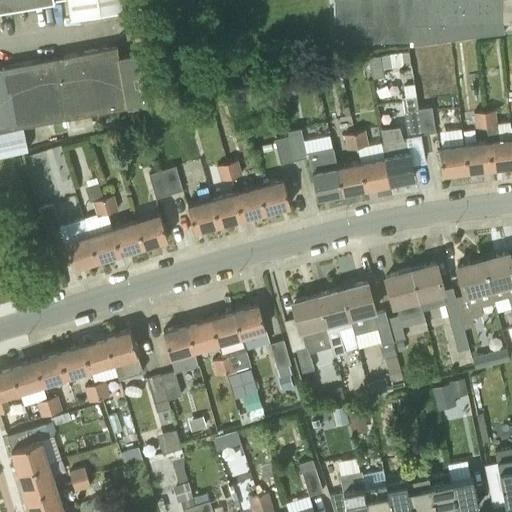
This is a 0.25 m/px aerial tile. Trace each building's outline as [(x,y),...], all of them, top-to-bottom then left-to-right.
[(0,0),(0,9),(54,1),(53,0),(66,0),(70,17),(130,6),(129,0),(0,0)] [(511,0),(333,0),(334,42),(413,40),(413,45),(504,31),(503,22),(511,21),(511,0)] [(0,129),(128,105),(117,45),(0,65),(0,129)] [(371,76),(383,75),(382,67),(410,63),(408,51),(381,54),(369,56),(371,76)] [(316,72),(324,71),(334,69),(332,58),(313,62),(316,72)] [(280,75),(283,90),(297,87),(293,72),(280,75)] [(403,83),(405,96),(416,94),(414,81),(403,83)] [(408,135),(421,133),(418,108),(416,94),(405,96),(402,96),(408,135)] [(418,108),(421,133),(435,131),(431,106),(418,108)] [(484,110),(486,125),(497,124),(495,109),(484,110)] [(475,126),(486,125),(484,110),(474,111),(475,126)] [(354,131),(357,146),(368,144),(365,129),(354,131)] [(288,134),(294,159),(307,156),(301,131),(288,134)] [(346,148),(357,146),(354,131),(344,133),(346,148)] [(280,163),(294,159),(288,134),(274,137),(280,163)] [(491,166),(511,163),(511,139),(511,135),(487,138),(491,166)] [(384,155),(389,181),(414,176),(408,149),(408,150),(406,137),(382,141),(385,154),(384,155)] [(467,169),(491,166),(487,138),(463,141),(467,169)] [(442,172),(467,169),(463,141),(438,144),(442,172)] [(272,148),(271,142),(262,144),(263,150),(272,148)] [(365,186),(389,181),(384,155),(360,159),(365,186)] [(227,161),(231,176),(242,173),(238,159),(227,161)] [(341,191),(365,186),(360,159),(336,164),(341,191)] [(220,179),(231,176),(227,161),(217,164),(220,179)] [(162,168),(169,193),(182,189),(175,164),(162,168)] [(317,196),(341,191),(336,164),(311,169),(317,196)] [(156,196),(169,193),(162,168),(149,172),(156,196)] [(258,183),(265,210),(290,203),(282,177),(258,183)] [(96,259),(120,251),(112,225),(107,212),(103,197),(98,182),(85,186),(90,201),(93,200),(97,213),(84,218),(89,233),(96,259)] [(242,216),(265,210),(258,183),(235,190),(242,216)] [(218,223),(242,216),(235,190),(211,196),(218,223)] [(103,197),(107,212),(118,208),(114,194),(103,197)] [(194,229),(218,223),(211,196),(187,202),(194,229)] [(47,230),(60,226),(53,202),(40,206),(47,230)] [(135,218),(143,244),(167,237),(159,210),(135,218)] [(120,251),(143,244),(135,218),(112,225),(120,251)] [(73,266),(96,259),(89,233),(65,240),(73,266)] [(511,267),(508,251),(483,258),(494,298),(508,295),(511,306),(511,305),(511,267)] [(493,299),(494,298),(483,258),(457,264),(465,293),(455,296),(458,308),(464,327),(473,324),(471,316),(482,313),(480,305),(487,303),(492,322),(485,324),(488,334),(501,331),(493,299)] [(458,308),(455,296),(452,286),(443,288),(435,261),(410,268),(422,308),(444,303),(457,350),(469,347),(464,327),(458,308)] [(396,304),(399,314),(422,308),(410,268),(385,275),(393,305),(396,304)] [(387,317),(384,309),(375,312),(367,280),(341,287),(349,315),(351,323),(354,332),(377,326),(381,343),(393,340),(387,317)] [(338,326),(351,323),(349,315),(341,287),(317,293),(329,337),(341,334),(338,326)] [(313,368),(309,351),(331,345),(329,337),(317,293),(292,300),(296,317),(284,320),(289,339),(292,350),(296,349),(301,371),(313,368)] [(241,335),(265,328),(258,302),(234,309),(241,335)] [(241,335),(234,309),(210,316),(218,343),(222,355),(226,370),(227,370),(228,374),(250,368),(248,361),(235,365),(232,353),(245,350),(241,335)] [(398,315),(398,314),(387,317),(393,340),(404,337),(401,325),(398,315)] [(195,349),(208,345),(218,343),(210,316),(187,322),(195,349)] [(170,356),(195,349),(187,322),(163,329),(170,356)] [(113,361),(137,354),(129,327),(105,335),(113,361)] [(341,334),(329,337),(331,345),(332,345),(333,349),(344,346),(341,334)] [(90,369),(113,361),(105,335),(82,342),(90,369)] [(270,342),(277,366),(290,362),(283,339),(270,342)] [(404,339),(396,341),(398,351),(406,349),(404,339)] [(66,376),(90,369),(82,342),(58,350),(66,376)] [(384,356),(395,353),(392,342),(380,345),(383,357),(384,356)] [(475,367),(511,358),(511,354),(510,346),(472,355),(475,367)] [(42,384),(66,376),(58,350),(34,357),(42,384)] [(215,373),(226,370),(222,355),(211,358),(215,373)] [(19,391),(42,384),(34,357),(11,365),(19,391)] [(280,375),(289,373),(293,372),(290,362),(288,363),(277,366),(280,375)] [(5,395),(19,391),(11,365),(0,367),(0,411),(10,409),(5,395)] [(161,374),(168,397),(180,393),(174,370),(161,374)] [(412,371),(404,373),(406,382),(414,380),(412,371)] [(293,385),(289,373),(280,375),(278,376),(281,388),(293,385)] [(155,401),(168,397),(161,374),(148,378),(155,401)] [(449,383),(452,396),(468,392),(464,376),(449,380),(449,383)] [(95,382),(99,397),(109,394),(105,379),(95,382)] [(89,400),(99,397),(95,382),(85,385),(89,400)] [(452,396),(449,383),(433,387),(438,409),(455,405),(452,396)] [(344,399),(342,386),(330,388),(333,401),(344,399)] [(420,390),(412,392),(414,400),(422,398),(420,390)] [(47,397),(52,412),(61,408),(57,394),(47,397)] [(392,397),(394,409),(411,406),(408,394),(392,397)] [(42,415),(52,412),(47,397),(37,400),(42,415)] [(332,407),(336,424),(348,422),(345,405),(332,407)] [(251,420),(265,416),(262,407),(248,411),(251,420)] [(349,411),(354,433),(368,430),(364,408),(349,411)] [(18,471),(49,461),(42,438),(35,440),(31,426),(7,434),(18,471)] [(228,445),(224,432),(212,436),(216,449),(228,445)] [(123,450),(127,463),(143,458),(139,445),(123,450)] [(174,449),(176,457),(184,455),(181,447),(174,449)] [(299,462),(309,494),(323,490),(312,457),(299,462)] [(511,458),(497,462),(505,500),(511,498),(511,458)] [(25,494),(57,484),(49,461),(18,471),(25,494)] [(72,480),(87,475),(84,466),(69,470),(72,480)] [(135,476),(133,466),(125,468),(127,478),(135,476)] [(346,511),(370,511),(365,487),(361,488),(358,470),(339,474),(346,511)] [(435,511),(446,511),(457,510),(451,478),(450,478),(448,471),(428,475),(435,511)] [(451,478),(457,510),(478,506),(471,474),(451,478)] [(87,475),(72,480),(75,489),(90,485),(87,475)] [(414,511),(435,511),(428,475),(407,479),(414,511)] [(391,511),(414,511),(407,479),(385,483),(391,511)] [(189,480),(177,483),(173,483),(176,500),(193,496),(189,480)] [(370,511),(391,511),(385,483),(365,487),(370,511)] [(31,511),(48,511),(64,507),(57,484),(25,494),(31,511)] [(263,511),(274,511),(268,490),(258,494),(263,511)] [(193,497),(195,504),(209,500),(207,492),(193,497)] [(263,511),(258,494),(247,497),(252,511),(263,511)] [(213,511),(209,500),(195,504),(197,511),(213,511)]
